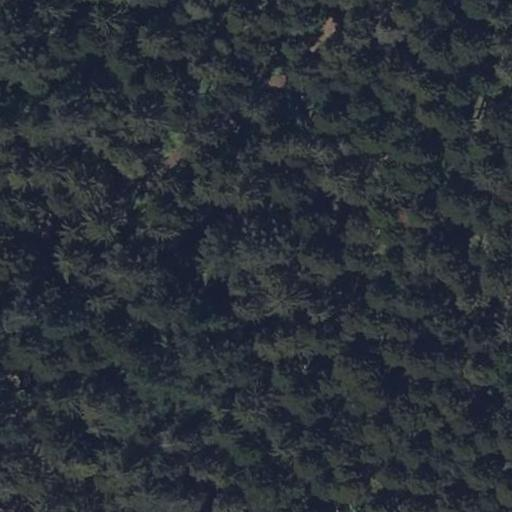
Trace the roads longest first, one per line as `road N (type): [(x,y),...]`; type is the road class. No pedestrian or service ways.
road 1 (track): [(0,332),(315,58),(330,0)]
road 2 (track): [(28,511),(0,349)]
